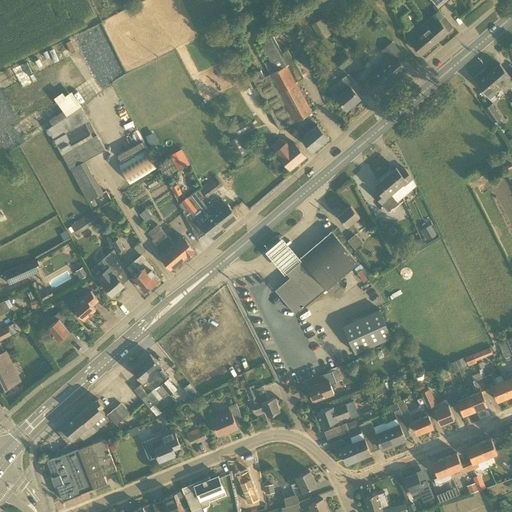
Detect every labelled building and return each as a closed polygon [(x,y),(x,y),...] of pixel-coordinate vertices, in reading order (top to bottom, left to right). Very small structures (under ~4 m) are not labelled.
[(320,0),(329,10),(342,0),(320,0)] [(430,0),(437,8),(446,0),(430,0)] [(438,20),(435,16),(408,39),(422,55),(454,27),(444,16),(438,20)] [(321,39),(331,31),(321,18),(310,25),(321,39)] [(355,25),(360,32),(368,26),(362,19),(355,25)] [(305,135),(302,138),(313,151),(329,137),(309,114),(313,112),(296,82),(304,78),(294,59),(293,60),(288,50),(282,53),(276,42),(274,43),(271,37),(260,43),(276,71),(265,77),(261,70),(251,76),(280,130),(294,122),(305,135)] [(375,76),(368,82),(378,93),(406,69),(392,52),(397,48),(392,42),(381,51),(387,57),(370,71),(375,76)] [(342,70),(352,62),(344,52),(334,61),(342,70)] [(511,72),(509,75),(500,64),(491,72),(498,81),(501,78),(506,83),(509,88),(511,85),(511,72)] [(498,81),(491,72),(477,84),(493,102),(504,92),(509,88),(506,83),(501,78),(498,81)] [(347,110),(361,98),(351,87),(356,82),(349,73),(330,89),(347,110)] [(101,121),(91,104),(86,107),(90,113),(86,115),(81,106),(82,106),(81,105),(52,124),(53,125),(48,129),(88,201),(103,192),(85,161),(105,149),(88,119),(92,117),(96,124),(101,121)] [(494,122),(501,118),(491,105),(485,109),(494,122)] [(239,136),(250,130),(245,120),(234,126),(239,136)] [(149,147),(158,143),(153,132),(144,136),(149,147)] [(238,159),(243,156),(234,139),(229,142),(238,159)] [(292,148),(287,143),(275,153),(290,170),(306,156),(296,144),(292,148)] [(169,155),(177,170),(190,164),(182,149),(169,155)] [(130,184),(156,169),(145,150),(119,165),(130,184)] [(170,160),(158,167),(162,173),(174,165),(170,160)] [(403,184),(404,186),(414,179),(405,168),(400,172),(396,167),(385,176),(396,190),(403,184)] [(207,196),(222,185),(215,176),(202,186),(205,189),(202,191),(207,196)] [(388,211),(398,202),(391,194),(396,190),(385,176),(375,185),(378,190),(374,194),(383,204),(388,211)] [(223,228),(213,215),(209,209),(201,200),(204,197),(198,189),(191,195),(203,210),(196,216),(193,213),(186,218),(194,232),(202,226),(211,237),(223,228)] [(225,205),(221,200),(214,205),(218,211),(213,215),(223,228),(237,216),(227,204),(225,205)] [(353,233),(358,228),(353,222),(360,216),(351,205),(339,216),(353,233)] [(146,209),(141,214),(145,219),(151,214),(146,209)] [(78,234),(98,221),(92,211),(71,225),(78,234)] [(428,239),(436,233),(431,224),(422,230),(428,239)] [(180,262),(158,236),(163,231),(157,225),(148,233),(153,239),(152,240),(159,250),(164,246),(166,249),(159,255),(161,258),(171,270),(180,262)] [(175,245),(163,231),(158,236),(180,262),(187,255),(188,257),(196,250),(183,238),(175,245)] [(327,289),(358,262),(332,231),(300,258),(301,259),(286,272),(292,279),(277,291),(296,314),(326,288),(327,289)] [(356,233),(349,239),(357,247),(363,241),(356,233)] [(301,256),(282,234),(266,248),(284,270),(301,256)] [(118,253),(124,249),(119,238),(112,243),(118,253)] [(142,243),(136,246),(139,254),(145,251),(142,243)] [(112,295),(124,285),(116,275),(123,268),(114,249),(102,259),(109,267),(98,277),(103,285),(112,295)] [(154,285),(161,279),(152,269),(153,268),(141,254),(129,265),(134,270),(131,273),(134,276),(132,277),(146,293),(151,289),(150,287),(154,284),(154,285)] [(9,285),(30,276),(24,263),(4,272),(9,285)] [(82,274),(79,276),(80,278),(88,274),(83,266),(79,269),(82,274)] [(84,320),(96,309),(93,305),(99,300),(90,291),(78,301),(79,302),(74,308),(84,320)] [(0,314),(10,309),(5,300),(0,302),(0,314)] [(37,300),(30,302),(31,308),(38,306),(37,300)] [(347,323),(359,351),(396,335),(384,307),(347,323)] [(59,341),(70,331),(67,328),(71,324),(60,311),(52,318),(55,321),(48,328),(53,334),(54,335),(59,341)] [(0,339),(10,334),(6,327),(0,330),(0,339)] [(506,361),(511,359),(511,352),(506,340),(499,343),(506,361)] [(476,360),(492,354),(490,347),(473,354),(476,360)] [(141,362),(158,382),(168,375),(150,354),(141,362)] [(477,362),(476,360),(473,354),(465,357),(469,366),(477,362)] [(3,363),(0,357),(0,389),(20,380),(9,360),(3,363)] [(456,361),(459,369),(467,366),(464,358),(456,361)] [(455,361),(448,364),(450,371),(458,368),(455,361)] [(158,382),(141,362),(132,369),(143,382),(145,381),(149,386),(151,384),(155,388),(160,384),(158,382)] [(341,380),(337,369),(319,376),(321,382),(308,387),(313,401),(323,397),(334,393),(331,385),(336,383),(336,382),(341,380)] [(510,396),(511,395),(511,372),(502,377),(504,381),(510,396)] [(485,376),(482,377),(488,391),(493,389),(498,401),(510,396),(504,381),(496,384),(494,380),(491,373),(485,376)] [(476,410),(488,406),(483,393),(488,391),(482,377),(473,381),(478,392),(469,395),(476,410)] [(372,387),(375,396),(386,391),(386,390),(383,384),(382,383),(372,387)] [(160,384),(155,388),(158,393),(159,393),(162,396),(167,391),(164,388),(160,384)] [(140,385),(134,390),(150,408),(159,400),(151,391),(148,394),(140,385)] [(257,396),(254,385),(245,388),(249,399),(253,398),(255,405),(253,406),(255,412),(265,408),(268,416),(280,411),(275,397),(269,400),(266,392),(257,396)] [(199,394),(192,386),(186,391),(191,398),(199,394)] [(422,392),(428,407),(437,403),(430,388),(422,392)] [(469,395),(467,388),(458,392),(457,389),(445,393),(448,399),(446,399),(449,405),(450,407),(458,403),(463,415),(476,410),(469,395)] [(91,416),(96,421),(104,414),(105,413),(101,408),(104,405),(98,399),(95,401),(89,406),(94,413),(91,416)] [(402,413),(408,411),(404,399),(397,402),(400,408),(402,413)] [(123,418),(129,413),(121,403),(115,408),(123,418)] [(226,434),(238,428),(238,427),(245,424),(236,403),(228,407),(231,412),(211,420),(217,434),(225,431),(226,434)] [(338,420),(350,415),(346,404),(335,409),(333,406),(317,412),(323,427),(338,421),(338,420)] [(436,410),(441,425),(455,419),(450,407),(449,405),(436,410)] [(89,428),(93,424),(96,421),(91,416),(94,413),(89,406),(78,415),(89,428)] [(433,428),(425,407),(410,414),(418,434),(433,428)] [(394,444),(406,439),(404,433),(409,430),(402,413),(400,408),(394,411),(397,418),(385,423),(388,429),(394,444)] [(116,424),(122,419),(114,409),(108,414),(116,424)] [(168,413),(160,415),(162,424),(171,422),(168,413)] [(89,428),(78,415),(59,432),(69,444),(62,449),(75,443),(76,443),(90,437),(97,430),(93,424),(89,428)] [(371,420),(365,423),(369,434),(375,432),(371,420)] [(339,433),(347,430),(345,423),(324,432),(327,438),(339,433)] [(364,437),(369,434),(365,423),(359,425),(364,437)] [(197,442),(207,438),(202,426),(186,433),(190,443),(196,440),(197,442)] [(160,461),(176,454),(174,449),(180,446),(173,429),(161,434),(162,436),(153,440),(155,447),(155,448),(160,461)] [(388,429),(376,434),(382,449),(394,444),(388,429)] [(345,442),(341,439),(339,433),(327,438),(329,444),(334,442),(337,450),(341,448),(347,463),(359,458),(353,443),(347,445),(345,442)] [(359,458),(371,453),(365,438),(353,443),(359,458)] [(479,443),(486,458),(500,452),(504,462),(511,458),(511,457),(507,446),(496,450),(491,438),(479,443)] [(91,444),(104,474),(117,469),(105,439),(91,444)] [(78,450),(76,443),(75,443),(62,449),(54,454),(54,458),(53,459),(48,461),(63,500),(76,495),(94,488),(108,482),(104,474),(91,444),(78,450)] [(488,466),(488,465),(488,464),(486,458),(479,443),(467,448),(472,460),(467,462),(470,470),(479,466),(481,469),(488,466)] [(462,464),(457,452),(445,457),(451,472),(459,469),(461,474),(470,470),(467,462),(462,464)] [(453,478),(451,472),(445,457),(432,462),(438,477),(434,479),(437,485),(453,478)] [(248,470),(237,474),(248,502),(259,498),(248,470)] [(303,491),(316,485),(310,471),(290,480),(296,494),(303,491)] [(416,473),(404,478),(410,493),(418,490),(423,502),(434,498),(426,480),(420,483),(416,473)] [(475,483),(478,490),(486,487),(483,480),(475,483)] [(191,488),(183,491),(189,506),(196,503),(197,505),(208,500),(208,499),(213,496),(218,508),(229,503),(220,481),(209,485),(207,482),(198,485),(198,484),(194,486),(194,487),(192,488),(191,486),(191,488)] [(478,490),(475,483),(468,486),(471,493),(478,490)] [(265,492),(274,492),(273,484),(265,485),(265,492)] [(449,499),(446,491),(437,495),(440,503),(449,499)] [(377,511),(382,511),(383,510),(383,509),(390,507),(384,492),(378,494),(378,493),(364,497),(368,508),(366,509),(366,511),(377,511)] [(155,509),(156,511),(182,511),(175,493),(164,497),(167,505),(155,509)] [(286,506),(298,503),(299,502),(297,495),(284,498),(286,506)] [(328,511),(323,498),(310,505),(303,508),(304,511),(328,511)] [(383,510),(382,511),(408,511),(405,502),(395,505),(390,507),(383,510)] [(283,511),(296,511),(301,510),(298,503),(286,506),(282,508),(283,511)]
